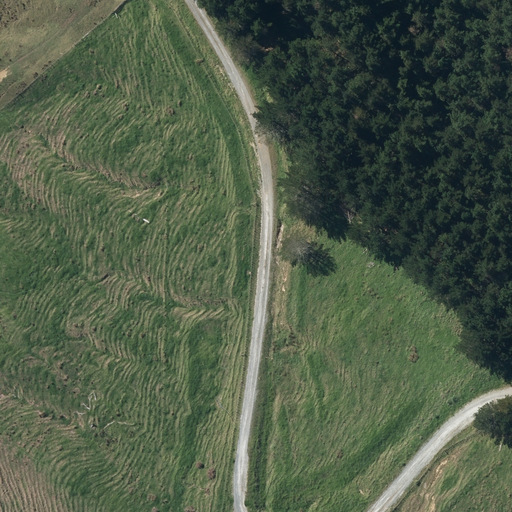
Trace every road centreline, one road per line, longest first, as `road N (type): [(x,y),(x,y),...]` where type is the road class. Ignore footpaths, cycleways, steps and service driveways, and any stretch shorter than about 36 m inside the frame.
road 1 (track): [(238,511),(262,293),(265,159),(243,95),(190,0)]
road 2 (track): [(511,394),(441,433),(378,511)]
